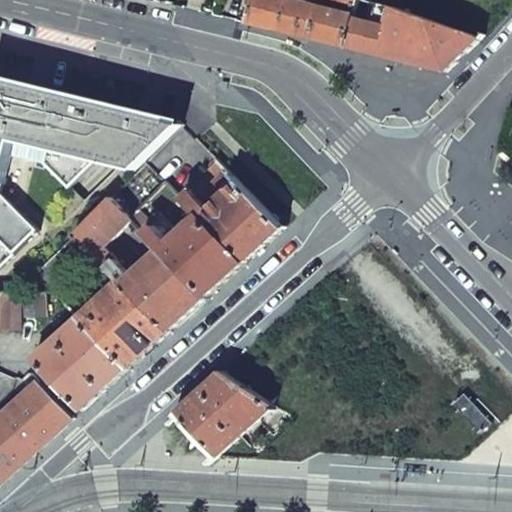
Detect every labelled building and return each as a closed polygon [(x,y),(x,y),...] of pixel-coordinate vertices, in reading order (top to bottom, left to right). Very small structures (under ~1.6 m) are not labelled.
[(250,0),(245,23),(252,25),(258,0),(250,0)] [(314,40),(351,49),(360,14),(363,0),(315,0),(315,2),(307,0),(258,0),(252,25),(314,40)] [(351,49),(447,73),(481,41),(401,12),(395,10),(389,24),(360,14),(351,49)] [(139,172),(188,122),(62,92),(60,101),(27,93),(29,87),(9,82),(10,79),(0,76),(0,269),(40,232),(4,193),(16,141),(70,187),(95,161),(139,172)] [(62,92),(10,79),(9,82),(29,87),(27,93),(60,101),(62,92)] [(219,162),(211,170),(220,179),(207,191),(218,203),(240,183),(219,162)] [(200,195),(197,191),(186,202),(201,218),(247,264),(285,229),(240,183),(218,203),(211,209),(199,196),(200,195)] [(131,219),(112,199),(77,237),(172,332),(210,298),(163,252),(135,277),(108,248),(134,222),(131,219)] [(156,227),(140,210),(131,219),(134,222),(147,235),(156,227)] [(247,264),(201,218),(191,227),(173,244),(165,236),(156,227),(147,235),(163,252),(210,298),(247,264)] [(184,220),(165,236),(173,244),(191,227),(184,220)] [(172,332),(77,237),(43,270),(38,275),(58,292),(76,312),(81,308),(78,305),(80,300),(70,281),(86,264),(113,291),(82,319),(131,368),(172,332)] [(0,328),(23,328),(23,318),(22,293),(0,293),(0,328)] [(49,317),(49,293),(24,293),(22,293),(23,318),(49,317)] [(131,368),(82,319),(34,362),(83,412),(131,368)] [(222,373),(178,413),(219,458),(260,422),(277,408),(222,373)] [(76,419),(41,382),(0,419),(0,486),(1,487),(76,419)] [(403,478),(421,479),(421,471),(403,470),(403,474),(403,478)]
